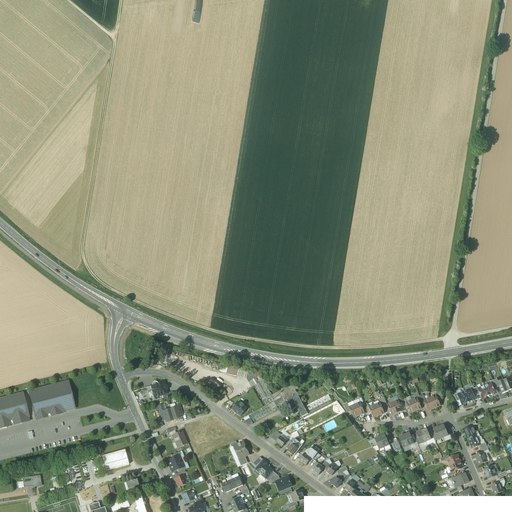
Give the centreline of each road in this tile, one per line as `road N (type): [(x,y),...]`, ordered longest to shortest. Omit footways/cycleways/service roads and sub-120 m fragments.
road 1 (track): [(125,0),(86,252),(93,273),(124,296),(233,335),(332,348),(452,337)]
road 2 (secondary): [(124,311),(198,342),(281,360),(366,363),(511,342)]
road 3 (track): [(505,0),(452,337)]
road 4 (residential): [(119,376),(144,371),(177,381),(351,511)]
road 5 (secondary): [(0,224),(124,311)]
road 6 (track): [(143,430),(0,467)]
road 7 (tertiary): [(177,511),(119,376)]
